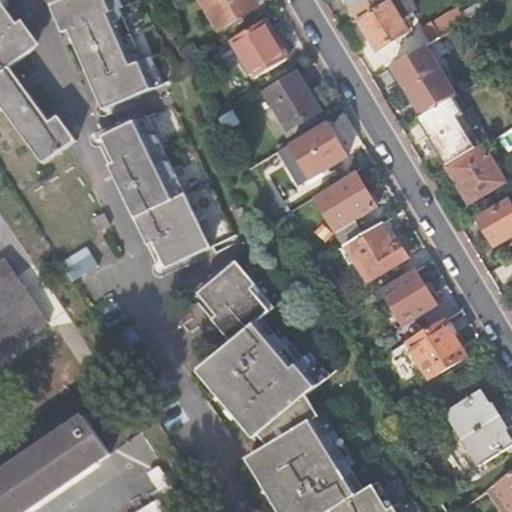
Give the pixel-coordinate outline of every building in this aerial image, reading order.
[(123,0),(64,0),(60,2),(72,29),(76,27),(111,108),(166,85),(153,57),(145,61),(122,9),(126,8),(123,0)] [(256,0),(203,0),(220,28),(259,5),(256,0)] [(348,0),(360,19),(391,0),(348,0)] [(391,0),(360,19),(378,50),(409,31),(391,0)] [(463,11),(460,6),(432,22),(440,37),(469,20),(463,11)] [(0,74),(12,66),(31,52),(0,7),(0,74)] [(267,19),(233,40),(255,78),(291,58),(267,19)] [(428,45),(393,65),(415,102),(423,115),(427,112),(428,111),(454,96),(457,94),(428,45)] [(52,122),(12,66),(0,74),(0,111),(5,108),(45,164),(71,145),(78,140),(61,116),(52,122)] [(298,70),(266,89),(290,129),(323,110),(298,70)] [(423,115),(419,117),(437,148),(472,127),(454,96),(428,111),(427,112),(423,115)] [(148,114),(104,136),(170,267),(214,245),(148,114)] [(329,121),(292,144),(312,177),(350,155),(329,121)] [(484,145),(449,167),(458,181),(462,179),(475,200),(507,181),(484,145)] [(359,172),(316,197),(337,231),(335,231),(343,243),(364,231),(357,219),(379,206),(359,172)] [(462,179),(458,181),(470,203),(475,200),(462,179)] [(511,201),(509,197),(479,215),(496,244),(511,233),(511,201)] [(383,223),(341,248),(350,263),(356,259),(369,280),(409,256),(399,239),(394,242),(383,223)] [(289,511),(331,511),(339,508),(341,511),(397,511),(380,483),(365,492),(350,467),(356,464),(325,413),(319,416),(310,401),(335,379),(316,357),(309,364),(266,313),(277,303),(238,257),(200,288),(240,335),(220,351),(200,368),(263,443),(253,452),(289,511)] [(7,259),(0,263),(0,356),(50,322),(7,259)] [(417,270),(384,289),(405,324),(438,305),(417,270)] [(446,319),(409,341),(431,377),(469,355),(446,319)] [(446,411),(463,438),(501,415),(494,403),(492,404),(482,389),(446,411)] [(501,415),(463,438),(479,465),(511,445),(511,437),(507,429),(509,427),(501,415)] [(86,419),(0,477),(0,511),(28,511),(112,456),(86,419)] [(511,472),(498,482),(511,501),(511,472)]
